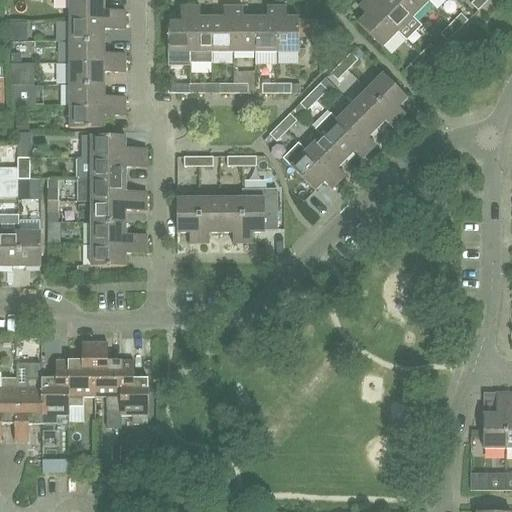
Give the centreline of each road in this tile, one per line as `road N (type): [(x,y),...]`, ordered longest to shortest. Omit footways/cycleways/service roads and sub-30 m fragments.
road 1 (residential): [(491,139),(419,150),(245,318),(160,320)]
road 2 (residential): [(160,320),(159,117),(137,117),(137,0)]
road 3 (residential): [(472,371),(492,291),(491,139)]
road 4 (residential): [(160,320),(87,322),(43,306),(0,306)]
road 5 (residential): [(442,511),(443,470),(472,371)]
